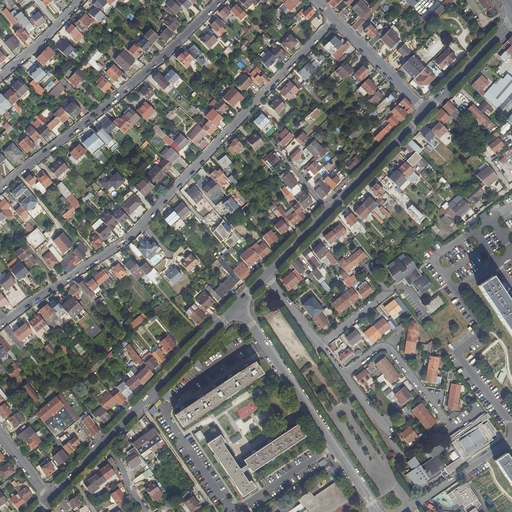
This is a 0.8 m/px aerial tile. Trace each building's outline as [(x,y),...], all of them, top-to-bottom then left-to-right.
[(171,0),(164,8),(171,15),(174,18),(177,15),(175,14),(181,8),(180,7),(182,5),(178,1),(176,0),(171,0)] [(192,4),(187,0),(178,0),(178,1),(182,5),(187,10),(192,4)] [(240,0),(239,1),(246,8),(252,3),(253,4),(255,6),(261,1),(260,0),(240,0)] [(288,0),(284,4),(291,11),(302,0),(301,0),(288,0)] [(355,31),(386,1),(385,0),(378,0),(370,9),(371,9),(362,19),(361,18),(351,27),(355,31)] [(436,0),(433,0),(418,15),(423,20),(424,20),(426,22),(429,26),(441,13),(445,9),(441,5),(436,0)] [(445,2),(441,5),(445,9),(449,5),(453,2),(454,0),(446,0),(446,1),(445,2)] [(497,12),(488,0),(476,0),(485,13),(488,11),(492,16),(497,12)] [(360,1),(353,8),(362,18),(369,10),(360,1)] [(247,15),(243,11),(243,12),(236,6),(231,11),(237,17),(239,15),(243,19),(247,15)] [(105,16),(96,7),(94,9),(93,9),(89,13),(99,23),(105,16)] [(225,8),(219,14),(225,19),(230,13),(225,8)] [(274,15),(278,18),(284,13),(279,8),(274,14),(274,15)] [(300,17),(302,19),(304,16),(304,15),(309,19),(314,13),(309,8),(306,10),(301,16),(300,17)] [(337,14),(343,20),(349,14),(343,8),(337,14)] [(18,22),(11,14),(7,9),(3,12),(14,25),(18,22)] [(35,29),(23,13),(22,12),(19,15),(16,11),(11,14),(18,22),(23,28),(23,29),(26,26),(31,32),(35,29)] [(39,13),(32,18),(39,27),(46,21),(39,13)] [(424,20),(423,20),(418,15),(418,14),(415,17),(420,24),(424,20)] [(80,20),(76,24),(74,27),(81,33),(93,21),(85,15),(80,20)] [(164,23),(173,32),(180,24),(174,18),(171,15),(164,23)] [(218,19),(211,26),(217,32),(221,36),(226,31),(222,27),(224,25),(223,25),(219,21),(218,19)] [(84,36),(81,33),(74,27),(72,25),(67,31),(77,41),(80,41),(84,36)] [(371,39),(367,43),(372,48),(381,39),(387,33),(389,30),(391,28),(388,25),(384,28),(385,29),(380,35),(370,25),(364,31),(371,39)] [(168,28),(159,37),(165,42),(174,34),(168,28)] [(29,36),(23,29),(21,31),(20,30),(16,33),(23,43),(28,39),(27,38),(29,36)] [(151,29),(143,37),(144,38),(151,44),(159,36),(151,29)] [(390,48),(398,40),(389,30),(387,33),(381,39),(390,48)] [(208,31),(200,39),(208,47),(216,40),(208,31)] [(277,46),(274,42),(273,43),(265,35),(263,37),(271,46),(270,48),(272,49),(273,48),(274,49),(277,46)] [(290,36),(282,44),(286,48),(287,47),(290,50),(297,43),(290,36)] [(14,37),(6,43),(13,51),(20,45),(14,37)] [(324,47),(332,56),(342,45),(345,42),(343,39),(340,42),(335,37),(324,47)] [(505,61),(510,56),(511,53),(511,37),(501,47),(503,49),(506,46),(509,49),(505,52),(501,57),(505,61)] [(144,52),(145,53),(152,45),(151,44),(144,38),(141,42),(140,41),(136,45),(144,51),(144,52)] [(53,45),(65,58),(73,50),(63,39),(59,43),(57,42),(53,45)] [(398,40),(390,48),(393,51),(397,47),(401,43),(398,40)] [(225,44),(229,47),(234,53),(235,53),(237,50),(228,41),(225,44)] [(350,44),(348,41),(347,42),(336,53),(337,53),(334,55),(338,59),(340,57),(341,58),(343,55),(342,54),(349,48),(348,47),(350,44)] [(136,44),(129,51),(137,59),(138,58),(140,60),(142,57),(140,55),(144,52),(144,51),(136,45),(136,44)] [(274,49),(270,52),(277,59),(278,60),(280,62),(283,59),(282,59),(286,55),(277,46),(274,49)] [(403,46),(397,52),(404,59),(410,54),(403,46)] [(3,47),(0,50),(0,51),(6,59),(10,55),(3,47)] [(200,59),(204,55),(196,47),(189,54),(193,59),(203,68),(207,63),(204,60),(203,62),(200,59)] [(234,53),(229,47),(225,51),(228,54),(226,56),(229,59),(234,53)] [(50,48),(37,59),(43,66),(56,54),(50,48)] [(90,57),(87,61),(88,62),(92,58),(94,56),(99,51),(99,50),(97,48),(90,55),(90,57)] [(126,71),(138,59),(137,59),(129,51),(127,49),(125,52),(116,61),(126,71)] [(447,50),(434,64),(441,70),(447,64),(449,65),(456,58),(447,50)] [(182,54),(176,59),(187,69),(189,67),(187,65),(193,59),(189,54),(186,51),(182,55),(182,54)] [(270,52),(260,62),(267,69),(270,66),(271,67),(274,63),(274,62),(277,59),(270,52)] [(315,61),(320,66),(327,60),(322,55),(315,61)] [(495,59),(493,56),(487,62),(489,65),(495,59)] [(338,62),(341,66),(345,62),(347,60),(344,57),(338,62)] [(411,57),(401,67),(413,80),(414,79),(423,70),(411,57)] [(88,62),(91,65),(97,71),(101,67),(95,61),(92,58),(88,62)] [(87,61),(80,69),(82,71),(86,67),(87,69),(91,65),(88,62),(87,61)] [(341,66),(336,71),(344,80),(354,71),(345,62),(341,66)] [(251,63),(248,66),(254,71),(257,68),(251,63)] [(298,74),(305,81),(316,71),(309,63),(303,68),(298,74)] [(36,65),(28,73),(35,80),(38,84),(44,79),(47,76),(48,77),(52,74),(47,69),(44,72),(39,67),(38,68),(36,65)] [(65,75),(69,80),(79,70),(79,69),(75,65),(65,75)] [(115,81),(123,73),(114,65),(107,73),(115,81)] [(363,67),(356,74),(362,80),(369,73),(363,67)] [(423,70),(414,79),(418,84),(418,86),(427,86),(427,84),(434,78),(425,68),(423,70)] [(79,70),(69,80),(76,86),(85,76),(79,70)] [(169,84),(158,74),(153,79),(164,90),(169,84)] [(253,83),(244,74),(234,84),(243,93),(253,83)] [(482,96),(496,109),(511,91),(511,79),(506,74),(499,82),(496,85),(495,83),(485,93),(482,96)] [(112,85),(103,76),(98,81),(101,83),(98,86),(105,92),(107,90),(109,91),(111,89),(109,88),(112,85)] [(263,82),(266,85),(267,84),(270,81),(264,76),(260,79),(258,77),(255,80),(260,85),(263,82)] [(481,76),(472,86),(476,91),(479,93),(481,91),(484,88),(488,84),(481,76)] [(71,87),(62,78),(61,79),(59,81),(68,90),(71,87)] [(299,87),(301,85),(294,79),(291,83),(297,89),(299,87)] [(21,98),(30,90),(21,80),(12,89),(21,98)] [(41,95),(45,91),(38,84),(35,80),(30,84),(41,95)] [(368,80),(357,90),(364,96),(367,93),(370,95),(376,89),(377,88),(368,80)] [(311,89),(304,82),(301,85),(305,89),(310,93),(311,95),(313,93),(314,92),(311,89)] [(297,89),(291,83),(281,93),(289,101),(302,87),(301,85),(299,87),(297,89)] [(146,86),(139,93),(147,100),(154,94),(146,86)] [(72,87),(71,87),(68,90),(72,95),(76,91),(72,87)] [(233,88),(223,98),(233,108),(239,102),(240,103),(244,99),(233,88)] [(12,89),(4,97),(18,112),(22,109),(20,107),(21,107),(17,103),(22,99),(21,98),(12,89)] [(60,95),(54,89),(49,95),(50,96),(54,101),(60,95)] [(370,95),(367,98),(371,102),(374,99),(377,103),(383,97),(376,89),(370,95)] [(511,91),(496,109),(501,114),(511,101),(511,91)] [(393,92),(370,114),(372,116),(373,116),(374,117),(387,105),(388,106),(398,96),(393,92)] [(322,102),(313,93),(311,95),(313,97),(320,104),(322,102)] [(331,93),(325,98),(328,101),(334,96),(331,93)] [(0,96),(0,114),(9,105),(0,96)] [(273,104),(269,107),(274,112),(276,110),(282,103),(278,98),(274,102),(275,103),(273,104)] [(404,110),(409,115),(413,111),(412,106),(409,103),(405,99),(401,102),(404,105),(402,107),(405,109),(404,110)] [(136,110),(137,111),(145,103),(143,101),(136,110)] [(220,101),(213,109),(220,116),(222,114),(225,111),(226,112),(229,109),(220,101)] [(73,102),(65,111),(70,116),(73,120),(82,111),(73,102)] [(449,102),(443,107),(447,111),(451,115),(459,124),(465,118),(463,115),(449,102)] [(485,102),(479,110),(484,115),(487,110),(488,111),(491,108),(485,102)] [(154,112),(145,103),(137,111),(147,120),(154,112)] [(286,107),(282,103),(276,110),(274,112),(275,113),(277,111),(280,114),(286,107)] [(391,112),(395,108),(393,105),(384,114),(386,116),(391,112)] [(479,110),(473,105),(464,114),(463,115),(465,118),(472,123),(477,118),(487,127),(492,122),(488,119),(484,115),(479,110)] [(400,121),(401,123),(403,120),(408,116),(403,111),(397,106),(395,108),(391,112),(393,115),(400,121)] [(70,116),(65,111),(62,108),(55,115),(57,117),(61,121),(63,123),(70,116)] [(131,127),(140,118),(129,108),(123,113),(125,115),(122,118),(130,126),(131,127)] [(316,109),(309,116),(312,120),(320,112),(316,109)] [(441,109),(434,117),(440,123),(442,125),(444,124),(449,118),(441,109)] [(47,119),(43,122),(44,123),(45,124),(47,126),(51,130),(61,121),(57,117),(55,115),(53,113),(50,116),(53,119),(49,122),(47,119)] [(176,115),(171,121),(175,126),(181,120),(176,115)] [(209,122),(216,127),(220,123),(217,120),(219,119),(215,115),(209,122)] [(376,140),(380,144),(401,123),(400,121),(393,115),(387,121),(389,124),(373,139),(375,141),(376,140)] [(39,121),(33,127),(34,129),(42,121),(39,117),(38,117),(38,118),(38,120),(39,121)] [(123,133),(130,126),(122,118),(122,117),(118,121),(117,121),(114,124),(123,133)] [(209,121),(202,129),(207,133),(209,136),(216,128),(216,127),(209,122),(209,121)] [(6,122),(1,127),(7,133),(13,129),(6,122)] [(362,122),(356,128),(357,130),(364,124),(362,122)] [(497,131),(503,136),(511,126),(506,122),(497,131)] [(439,138),(446,131),(447,130),(442,125),(440,123),(432,131),(439,138)] [(42,131),(40,129),(37,132),(44,139),(52,131),(51,130),(47,126),(45,124),(42,127),(44,129),(43,130),(42,131)] [(187,137),(197,147),(200,143),(199,142),(207,133),(202,129),(198,125),(187,137)] [(378,125),(369,133),(371,134),(373,132),(379,126),(378,125)] [(130,126),(123,133),(124,135),(131,127),(130,126)] [(156,126),(152,130),(156,134),(162,139),(165,135),(156,126)] [(424,138),(428,141),(434,135),(425,126),(420,131),(425,137),(424,138)] [(355,129),(349,135),(351,137),(353,139),(359,134),(355,129)] [(283,140),(289,133),(286,130),(279,136),(283,140)] [(495,131),(491,135),(494,139),(499,136),(495,131)] [(291,132),(289,133),(290,134),(283,140),(280,143),(283,146),(293,137),(291,135),(292,133),(291,132)] [(117,134),(107,144),(111,149),(114,145),(116,147),(124,140),(117,134)] [(171,148),(177,154),(185,146),(187,148),(190,144),(181,135),(180,136),(178,134),(175,137),(177,139),(169,146),(170,147),(171,148)] [(249,143),(253,149),(254,148),(262,141),(256,134),(254,136),(255,138),(249,143)] [(295,141),(300,146),(307,140),(302,134),(295,141)] [(27,137),(20,144),(27,152),(35,145),(27,137)] [(494,153),(497,150),(501,147),(503,145),(498,138),(488,146),(494,153)] [(105,146),(99,139),(91,147),(97,154),(105,146)] [(231,146),(227,149),(232,155),(236,151),(238,154),(244,148),(235,139),(232,142),(233,143),(230,146),(231,146)] [(411,140),(408,144),(416,152),(420,156),(424,152),(419,148),(411,140)] [(265,145),(262,141),(254,148),(253,149),(256,152),(265,145)] [(321,151),(323,150),(314,141),(306,149),(315,158),(321,151)] [(11,142),(3,151),(13,162),(22,154),(11,142)] [(148,144),(146,142),(141,147),(139,149),(141,151),(148,144)] [(432,168),(420,156),(416,152),(408,144),(405,147),(410,152),(413,155),(407,161),(420,174),(427,167),(429,169),(429,168),(430,169),(432,168)] [(79,146),(70,154),(72,156),(69,159),(73,164),(85,152),(79,146)] [(164,159),(170,165),(179,156),(177,154),(171,148),(169,151),(167,149),(166,148),(160,155),(164,159)] [(511,151),(510,149),(502,155),(505,157),(511,151)] [(298,150),(291,157),(294,161),(297,159),(298,160),(301,158),(299,156),(301,154),(298,150)] [(315,158),(306,166),(310,171),(315,176),(322,169),(316,163),(325,155),(321,151),(315,158)] [(508,161),(511,157),(511,151),(505,157),(500,160),(503,164),(508,161)] [(271,153),(268,156),(270,158),(267,160),(272,166),(278,161),(275,158),(274,159),(272,156),(273,155),(271,153)] [(464,164),(468,168),(477,159),(473,155),(464,164)] [(226,156),(219,162),(224,168),(231,163),(226,156)] [(352,160),(352,159),(345,165),(350,170),(361,159),(357,156),(352,160)] [(172,166),(170,165),(164,159),(161,162),(157,166),(165,174),(172,166)] [(54,167),(54,166),(49,170),(57,178),(68,168),(60,160),(56,163),(57,164),(54,167)] [(327,171),(336,166),(332,160),(324,165),(327,171)] [(414,172),(405,163),(398,170),(412,183),(418,177),(414,172)] [(157,166),(156,166),(148,175),(157,184),(160,181),(159,180),(165,174),(157,166)] [(489,167),(476,176),(482,182),(484,184),(485,184),(487,187),(498,179),(489,167)] [(209,175),(213,180),(219,187),(220,188),(225,183),(224,183),(228,180),(220,169),(217,172),(214,174),(212,172),(209,175)] [(397,171),(390,179),(394,184),(405,194),(407,192),(403,189),(400,186),(406,180),(397,171)] [(45,189),(52,183),(43,172),(35,178),(39,182),(45,189)] [(110,173),(99,183),(110,194),(124,181),(115,172),(112,175),(110,173)] [(297,185),(298,184),(289,174),(285,177),(283,174),(280,177),(282,179),(291,190),(297,185)] [(327,186),(324,183),(323,182),(323,181),(324,180),(319,175),(314,180),(317,183),(315,185),(318,188),(315,191),(318,195),(323,199),(331,190),(327,186)] [(25,181),(30,187),(33,184),(35,186),(36,185),(43,194),(46,191),(45,189),(39,182),(36,185),(35,183),(30,176),(25,181)] [(232,176),(228,179),(234,186),(238,183),(232,176)] [(323,182),(324,183),(325,182),(332,189),(340,181),(336,177),(332,181),(327,177),(323,182)] [(145,178),(135,188),(143,197),(154,187),(145,178)] [(219,187),(213,180),(202,188),(209,196),(219,187)] [(62,183),(56,188),(60,192),(61,194),(71,205),(73,208),(78,203),(62,183)] [(27,198),(20,205),(27,213),(30,210),(34,207),(38,204),(22,184),(11,194),(16,200),(23,194),(27,198)] [(391,198),(377,184),(374,186),(371,189),(380,198),(381,198),(383,196),(383,195),(381,194),(382,192),(388,197),(389,199),(391,198)] [(294,198),(303,210),(312,202),(303,191),(302,192),(299,189),(300,188),(297,185),(291,190),(289,192),(294,198)] [(483,191),(480,188),(478,186),(470,193),(466,197),(468,200),(473,205),(478,201),(475,198),(483,191)] [(186,194),(195,204),(203,197),(194,187),(186,194)] [(294,198),(289,192),(287,190),(285,192),(284,193),(291,200),(294,198)] [(381,198),(380,198),(377,201),(382,206),(386,210),(395,201),(391,198),(389,199),(388,197),(382,192),(381,194),(383,195),(383,196),(381,198)] [(91,193),(82,200),(84,202),(93,195),(91,193)] [(7,210),(10,207),(4,199),(1,196),(0,196),(0,199),(2,202),(0,203),(0,211),(2,214),(5,217),(8,221),(13,217),(7,210)] [(134,196),(122,207),(129,214),(141,203),(134,196)] [(442,212),(445,215),(452,209),(463,199),(460,196),(453,202),(452,201),(448,205),(449,207),(442,212)] [(370,197),(363,204),(370,212),(376,218),(382,223),(383,222),(377,216),(372,211),(377,205),(370,197)] [(231,198),(223,204),(226,208),(225,208),(227,211),(228,211),(231,214),(239,207),(231,198)] [(457,215),(458,217),(469,207),(463,200),(452,210),(452,209),(445,215),(453,223),(458,228),(460,226),(453,219),(457,215)] [(180,218),(184,215),(189,210),(182,203),(173,211),(180,218)] [(293,203),(290,205),(294,211),(302,221),(304,223),(307,219),(295,205),(295,206),(293,203)] [(240,210),(242,213),(246,210),(250,206),(248,204),(240,210)] [(370,212),(363,204),(360,207),(356,211),(356,212),(355,213),(361,218),(362,217),(363,219),(370,212)] [(69,211),(62,217),(65,219),(67,217),(67,218),(71,214),(76,211),(73,208),(71,205),(67,208),(69,211)] [(386,210),(382,206),(380,209),(384,212),(384,213),(388,217),(391,215),(386,210)] [(21,207),(15,212),(22,221),(28,216),(21,207)] [(471,209),(469,207),(458,217),(459,218),(471,209)] [(277,208),(276,209),(277,211),(284,219),(287,222),(289,220),(293,225),(297,222),(298,224),(302,221),(294,211),(287,218),(284,215),(285,214),(281,208),(279,210),(277,208)] [(112,216),(118,223),(120,225),(128,218),(120,209),(112,216)] [(164,219),(170,226),(180,218),(173,211),(164,219)] [(273,214),(280,222),(282,220),(284,219),(277,211),(273,214)] [(104,224),(110,230),(118,223),(112,216),(108,212),(100,219),(104,224)] [(481,220),(487,215),(484,212),(478,217),(481,220)] [(357,229),(362,225),(360,224),(358,221),(357,221),(351,214),(345,218),(349,224),(348,225),(349,226),(350,225),(354,230),(357,228),(357,229)] [(453,223),(445,215),(442,219),(450,226),(453,223)] [(92,227),(96,231),(104,224),(100,220),(92,227)] [(274,227),(281,235),(287,229),(292,235),(294,232),(290,227),(288,228),(282,220),(280,222),(274,227)] [(77,231),(78,233),(89,224),(87,222),(77,231)] [(97,233),(105,241),(108,237),(107,235),(111,231),(110,230),(104,224),(96,231),(97,233)] [(435,224),(432,227),(437,233),(440,230),(435,224)] [(227,226),(238,239),(240,238),(229,225),(227,226)] [(340,225),(332,232),(338,239),(346,232),(340,225)] [(32,232),(26,237),(23,240),(27,244),(30,248),(39,241),(41,243),(45,239),(43,237),(44,237),(37,228),(32,232)] [(271,231),(268,233),(266,235),(263,237),(269,245),(278,238),(271,231)] [(62,232),(57,236),(58,237),(53,242),(58,249),(69,240),(62,232)] [(338,239),(332,232),(324,238),(330,245),(338,239)] [(140,245),(136,249),(142,255),(145,259),(155,250),(157,251),(160,248),(154,241),(151,244),(147,240),(143,243),(143,244),(141,246),(140,245)] [(96,244),(94,241),(91,243),(96,250),(102,245),(101,245),(102,244),(100,241),(96,244)] [(72,254),(70,252),(67,254),(63,259),(65,261),(66,263),(67,264),(76,257),(77,257),(77,256),(80,260),(86,256),(84,253),(88,250),(81,242),(79,244),(79,246),(78,246),(79,247),(73,252),(74,252),(72,254)] [(139,258),(142,255),(136,249),(131,243),(128,246),(132,250),(139,258)] [(256,243),(251,248),(259,258),(260,259),(262,258),(263,259),(267,255),(259,247),(256,244),(256,243)] [(271,252),(263,243),(259,247),(267,255),(271,252)] [(24,247),(31,255),(33,253),(30,248),(27,244),(24,247)] [(320,244),(312,251),(320,260),(325,256),(333,266),(337,262),(333,257),(329,253),(328,251),(327,250),(326,251),(320,244)] [(31,255),(24,247),(21,249),(20,248),(17,250),(18,251),(15,254),(17,257),(18,257),(21,261),(24,264),(26,263),(30,268),(36,262),(31,255)] [(235,251),(232,247),(228,250),(223,255),(225,258),(231,253),(232,254),(235,251)] [(259,258),(251,248),(246,253),(240,257),(249,267),(252,264),(251,263),(255,260),(256,261),(259,258)] [(306,262),(307,261),(309,259),(313,263),(317,268),(317,267),(320,270),(323,267),(307,248),(301,255),(306,262)] [(360,250),(352,257),(358,264),(361,268),(365,265),(362,260),(366,257),(360,250)] [(54,265),(57,262),(50,253),(43,258),(51,269),(55,266),(54,265)] [(185,261),(181,264),(188,272),(198,263),(192,255),(191,255),(190,254),(186,258),(187,259),(185,261)] [(404,278),(408,275),(417,268),(413,261),(407,255),(400,261),(398,258),(393,261),(395,264),(388,270),(392,277),(398,282),(404,278)] [(64,271),(66,274),(75,268),(73,266),(80,261),(77,257),(67,264),(69,266),(64,271)] [(352,257),(340,266),(343,270),(344,272),(346,273),(358,264),(352,257)] [(252,264),(249,267),(250,269),(260,259),(259,258),(256,261),(255,260),(251,263),(252,264)] [(18,259),(8,268),(10,271),(18,281),(22,278),(25,275),(29,273),(18,259)] [(124,266),(137,280),(144,274),(140,269),(137,265),(132,259),(124,266)] [(296,260),(291,265),(296,271),(299,274),(304,270),(296,260)] [(59,265),(64,271),(69,266),(67,264),(66,263),(65,264),(63,262),(59,265)] [(119,264),(112,270),(120,280),(127,274),(119,264)] [(151,281),(159,275),(153,269),(152,270),(148,267),(149,267),(146,264),(140,269),(144,274),(146,276),(147,276),(149,279),(151,281)] [(234,272),(241,280),(242,282),(244,280),(250,274),(249,273),(247,272),(249,271),(242,264),(234,272)] [(182,276),(175,269),(166,277),(172,285),(182,276)] [(103,270),(92,279),(98,286),(102,282),(105,286),(111,281),(108,278),(108,277),(103,270)] [(315,270),(311,273),(317,281),(321,277),(315,270)] [(299,274),(296,271),(283,280),(290,290),(303,279),(299,274)] [(346,273),(344,272),(339,276),(343,281),(343,280),(347,278),(348,276),(346,273)] [(317,281),(311,273),(310,273),(306,276),(313,284),(317,281)] [(8,274),(0,280),(0,284),(5,290),(15,282),(8,274)] [(25,275),(22,278),(26,284),(30,282),(25,275)] [(408,275),(404,278),(410,287),(412,285),(414,283),(408,275)] [(412,285),(422,298),(427,293),(426,291),(433,286),(425,275),(414,283),(412,285)] [(511,306),(501,290),(492,277),(478,287),(511,337),(511,306)] [(347,278),(343,280),(349,287),(352,285),(350,283),(348,280),(347,278)] [(92,291),(98,287),(92,279),(86,284),(92,291)] [(92,291),(86,284),(83,281),(79,284),(88,295),(93,291),(92,291)] [(360,290),(358,292),(363,299),(372,291),(365,282),(358,288),(360,290)] [(73,298),(76,301),(80,299),(78,297),(81,294),(74,285),(70,288),(71,289),(68,292),(73,298)] [(207,285),(204,287),(218,302),(229,291),(223,285),(221,286),(214,292),(209,287),(208,287),(207,285)] [(310,288),(307,291),(312,297),(315,294),(310,288)] [(351,290),(342,297),(349,306),(358,298),(351,290)] [(206,293),(196,302),(201,307),(205,311),(209,307),(208,306),(213,301),(206,293)] [(7,307),(10,305),(1,294),(0,294),(0,305),(1,308),(5,304),(7,307)] [(349,306),(342,297),(332,304),(339,313),(349,306)] [(407,308),(398,297),(384,308),(392,317),(401,309),(403,312),(407,308)] [(78,312),(83,309),(76,301),(73,298),(69,301),(78,312)] [(55,299),(48,305),(59,318),(66,312),(62,307),(61,306),(55,299)] [(104,305),(99,299),(95,302),(100,308),(104,305)] [(68,314),(71,318),(78,312),(69,301),(62,307),(66,312),(68,314)] [(306,310),(313,319),(320,313),(312,304),(306,310)] [(47,305),(39,311),(45,318),(53,312),(47,305)] [(187,313),(195,306),(194,305),(186,312),(187,313)] [(198,325),(206,317),(203,314),(199,310),(195,306),(187,313),(198,325)] [(327,308),(324,310),(329,316),(333,313),(327,308)] [(45,318),(39,311),(37,313),(38,313),(39,315),(43,320),(45,318)] [(327,323),(320,313),(313,319),(320,329),(327,323)] [(130,325),(134,329),(147,318),(143,314),(130,325)] [(39,315),(36,317),(29,323),(37,332),(46,324),(43,320),(39,315)] [(391,317),(389,319),(390,320),(396,328),(397,327),(398,327),(391,317)] [(382,319),(373,326),(380,335),(390,328),(392,331),(396,328),(390,320),(386,323),(382,319)] [(409,330),(406,341),(416,343),(418,328),(413,322),(411,323),(410,329),(409,330)] [(85,331),(93,340),(102,332),(94,323),(85,331)] [(14,333),(20,341),(32,332),(26,324),(14,333)] [(46,324),(37,332),(38,333),(43,328),(46,332),(50,329),(46,324)] [(24,346),(20,341),(14,333),(8,326),(4,329),(20,350),(24,346)] [(380,335),(373,326),(363,334),(371,343),(380,335)] [(358,328),(355,331),(360,337),(363,334),(358,328)] [(360,337),(355,331),(346,338),(351,345),(361,338),(360,337)] [(0,345),(6,353),(8,352),(7,351),(11,348),(8,345),(7,345),(0,336),(0,345)] [(169,337),(160,344),(168,352),(176,346),(169,337)] [(416,343),(406,341),(404,354),(413,355),(416,343)] [(49,355),(55,351),(49,343),(43,347),(49,355)] [(349,350),(343,343),(340,346),(345,352),(339,357),(345,364),(354,357),(349,350)] [(78,347),(71,353),(74,357),(81,351),(78,347)] [(140,366),(144,363),(132,348),(128,351),(140,366)] [(158,349),(152,355),(160,364),(165,359),(161,354),(162,353),(158,349)] [(114,350),(104,358),(105,360),(108,358),(109,359),(113,356),(112,354),(115,352),(114,350)] [(430,357),(428,369),(437,371),(438,365),(441,366),(442,359),(430,357)] [(104,358),(97,364),(99,367),(106,361),(105,360),(104,358)] [(152,358),(145,364),(151,371),(158,365),(152,358)] [(229,397),(270,368),(263,358),(257,363),(255,361),(230,379),(175,417),(183,429),(229,397)] [(383,374),(392,367),(384,358),(375,365),(383,374)] [(96,364),(90,369),(92,371),(93,372),(99,367),(97,364),(96,364)] [(141,383),(142,385),(153,374),(146,366),(136,377),(141,383)] [(16,373),(20,370),(18,367),(8,375),(11,378),(17,374),(16,373)] [(392,367),(383,374),(390,384),(399,377),(392,367)] [(90,369),(86,373),(79,379),(81,382),(93,372),(92,371),(90,369)] [(437,371),(428,369),(426,381),(435,383),(440,384),(441,378),(436,377),(437,371)] [(454,369),(448,373),(447,380),(450,381),(452,373),(455,371),(454,369)] [(370,376),(365,370),(356,378),(361,385),(371,377),(370,376)] [(125,384),(131,391),(141,383),(136,377),(135,376),(131,379),(125,384)] [(120,392),(125,398),(132,392),(131,391),(125,384),(124,382),(117,388),(120,392)] [(452,384),(450,397),(459,398),(460,391),(464,392),(465,387),(461,386),(461,384),(457,383),(456,385),(452,384)] [(39,399),(27,384),(23,387),(35,402),(39,399)] [(403,387),(394,395),(402,404),(411,397),(403,387)] [(126,400),(125,398),(120,392),(113,398),(117,403),(120,405),(126,400)] [(102,408),(105,411),(112,406),(113,407),(117,403),(113,398),(109,393),(98,403),(102,408)] [(56,438),(62,433),(50,417),(57,410),(70,426),(76,421),(66,408),(57,397),(54,400),(48,404),(39,412),(37,414),(56,438)] [(454,410),(457,410),(458,403),(459,398),(450,397),(447,409),(452,409),(452,410),(454,411),(454,410)] [(5,404),(0,407),(0,414),(3,419),(11,413),(5,404)] [(412,411),(419,420),(428,413),(421,404),(412,411)] [(66,408),(76,421),(79,418),(69,406),(66,408)] [(148,411),(152,416),(157,411),(153,406),(148,411)] [(405,406),(398,412),(401,416),(408,410),(405,406)] [(24,408),(8,420),(14,428),(25,421),(20,414),(25,410),(24,408)] [(103,424),(111,418),(105,411),(102,408),(93,415),(96,419),(98,417),(103,424)] [(50,417),(62,433),(70,426),(57,410),(50,417)] [(428,413),(419,420),(427,430),(436,423),(428,413)] [(445,471),(447,474),(446,476),(472,459),(470,456),(493,440),(492,440),(491,438),(495,435),(487,422),(486,423),(485,421),(490,417),(487,414),(483,417),(482,415),(479,417),(480,417),(474,422),(471,424),(471,423),(468,424),(468,425),(462,430),(460,431),(459,430),(448,438),(452,443),(452,444),(462,457),(447,467),(445,464),(440,456),(445,452),(440,445),(440,444),(427,453),(433,461),(422,467),(421,465),(418,466),(417,463),(416,463),(409,467),(408,468),(409,469),(410,471),(407,473),(416,487),(425,482),(441,472),(441,473),(445,471)] [(34,416),(28,421),(31,424),(37,419),(34,416)] [(95,423),(89,416),(83,421),(84,422),(83,422),(88,428),(88,429),(94,436),(99,431),(94,424),(95,423)] [(297,425),(243,462),(251,473),(305,437),(297,425)] [(21,438),(24,442),(26,441),(35,434),(30,427),(17,437),(19,440),(21,438)] [(422,442),(410,427),(400,434),(407,444),(410,441),(415,447),(422,442)] [(155,431),(144,439),(151,449),(154,453),(159,450),(156,445),(162,441),(155,431)] [(199,431),(194,435),(198,442),(204,438),(199,431)] [(35,434),(26,441),(32,449),(41,442),(35,434)] [(63,444),(61,445),(69,454),(76,449),(75,447),(79,444),(75,438),(69,442),(64,436),(59,440),(63,444)] [(219,438),(207,446),(242,497),(255,489),(250,482),(248,483),(242,474),(248,470),(246,467),(240,471),(223,445),(224,445),(219,438)] [(151,449),(144,439),(133,447),(134,448),(140,457),(151,449)] [(129,458),(125,461),(133,472),(142,466),(145,470),(148,468),(143,461),(140,457),(134,448),(126,454),(129,458)] [(62,450),(53,458),(59,465),(69,458),(62,450)] [(393,452),(390,454),(395,462),(398,460),(393,452)] [(511,464),(505,455),(494,462),(511,488),(511,464)] [(58,469),(52,461),(50,463),(49,463),(46,465),(44,463),(40,466),(40,467),(39,468),(40,470),(41,468),(47,477),(58,469)] [(112,470),(110,468),(106,462),(102,465),(107,473),(112,470)] [(8,463),(0,469),(0,473),(4,480),(15,472),(8,463)] [(441,472),(425,482),(426,483),(441,474),(443,478),(446,476),(447,474),(445,471),(441,473),(441,472)] [(85,484),(91,493),(98,488),(97,487),(100,484),(101,486),(103,484),(102,482),(105,480),(100,472),(91,479),(85,484)] [(119,488),(123,486),(118,480),(114,483),(119,488)] [(11,483),(19,494),(24,502),(32,496),(26,487),(21,491),(18,487),(17,487),(15,486),(15,484),(13,481),(11,483)] [(300,503),(286,511),(331,511),(349,500),(337,481),(313,497),(309,491),(297,499),(300,503)] [(154,483),(145,490),(151,499),(160,492),(154,483)] [(481,505),(478,500),(467,483),(466,483),(461,486),(447,495),(455,505),(458,503),(460,506),(462,504),(464,508),(466,511),(477,511),(475,509),(481,505)] [(128,502),(119,490),(113,493),(110,495),(114,502),(115,501),(119,507),(121,506),(128,502)] [(24,502),(19,494),(11,499),(17,508),(24,502)] [(191,511),(199,507),(190,494),(183,501),(190,511),(191,511)] [(75,498),(68,502),(72,508),(79,504),(75,498)]
